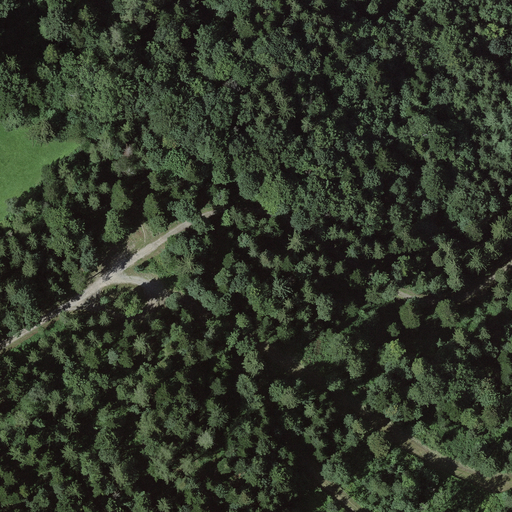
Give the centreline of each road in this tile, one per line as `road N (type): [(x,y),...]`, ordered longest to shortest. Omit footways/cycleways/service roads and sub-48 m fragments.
road 1 (track): [(124,268),(212,315),(426,456),(476,478),(511,479)]
road 2 (track): [(154,247),(200,217),(250,209),(318,239),(417,302),(475,292),(511,265)]
road 3 (track): [(154,247),(0,346)]
